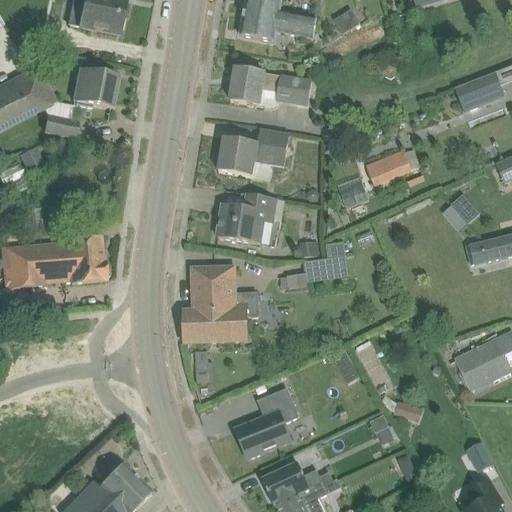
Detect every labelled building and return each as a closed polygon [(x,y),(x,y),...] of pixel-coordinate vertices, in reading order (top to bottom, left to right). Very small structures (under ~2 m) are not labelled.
[(70,27),(99,33),(119,37),(126,3),(112,0),(86,0),(85,5),(74,3),(70,27)] [(248,0),(241,38),(261,42),(276,45),(278,35),(315,42),(319,21),(282,14),(284,5),(268,2),(258,0),(248,0)] [(444,0),(413,0),(417,9),(444,0)] [(39,70),(0,89),(0,133),(57,105),(39,70)] [(279,104),(295,107),(307,109),(311,84),(256,74),(237,71),(231,104),(262,109),(265,93),(281,95),(279,104)] [(113,111),(119,80),(80,73),(74,103),(113,111)] [(505,99),(496,75),(455,91),(465,115),(505,99)] [(47,118),(44,136),(75,142),(79,123),(47,118)] [(257,164),(272,166),(284,168),(289,136),(259,131),(257,146),(245,144),(225,141),(219,174),(239,178),(254,180),(257,164)] [(36,149),(19,157),(28,172),(43,163),(36,149)] [(374,189),(411,174),(421,170),(415,153),(405,157),(403,153),(366,168),(374,189)] [(511,161),(497,168),(505,186),(511,182),(511,161)] [(459,216),(471,206),(464,197),(452,208),(459,216)] [(218,240),(238,243),(260,247),(264,225),(272,226),(276,202),(251,198),(249,212),(224,208),(218,240)] [(459,235),(468,227),(459,216),(452,208),(443,216),(459,235)] [(511,238),(481,246),(486,265),(511,258),(511,238)] [(101,240),(81,242),(69,241),(69,244),(3,248),(5,272),(6,292),(46,288),(46,285),(72,283),(72,286),(107,283),(107,280),(111,277),(110,269),(106,267),(106,264),(104,264),(101,240)] [(320,258),(319,244),(301,246),(302,260),(320,258)] [(309,281),(346,279),(344,244),(328,245),(329,262),(308,263),(309,281)] [(257,296),(237,296),(238,271),(213,271),(193,271),(194,313),(184,313),(185,346),(205,346),(249,347),(250,320),(257,320),(257,296)] [(472,395),(511,377),(511,335),(456,361),(472,395)] [(340,372),(352,365),(346,354),(334,361),(340,372)] [(209,364),(197,364),(197,377),(209,377),(209,364)] [(299,420),(288,392),(259,404),(265,421),(236,433),(248,462),(292,444),(285,426),(299,420)] [(396,415),(398,406),(387,398),(384,406),(396,415)] [(399,405),(398,406),(396,415),(395,417),(405,420),(409,408),(399,405)] [(384,419),(370,425),(375,437),(378,436),(390,430),(384,419)] [(493,467),(482,446),(468,453),(479,475),(493,467)] [(94,485),(80,500),(67,511),(135,511),(139,509),(152,495),(123,466),(99,491),(94,485)] [(299,467),(263,484),(274,507),(323,485),(317,473),(304,479),(299,467)] [(408,471),(406,476),(409,483),(418,479),(413,468),(408,471)] [(471,511),(502,511),(500,509),(504,507),(490,483),(469,496),(477,508),(471,511)] [(305,511),(304,509),(329,497),(325,489),(323,485),(274,507),(274,508),(277,507),(279,511),(305,511)]
